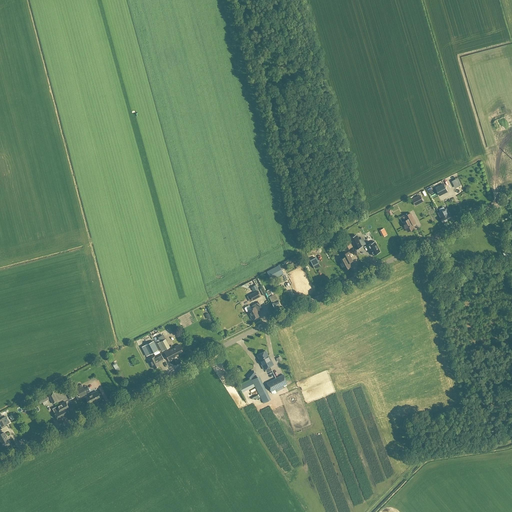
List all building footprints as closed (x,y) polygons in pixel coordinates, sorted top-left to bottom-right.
[(507,173),(511,169),(511,168),(508,160),(502,164),(507,173)] [(447,192),(444,184),(436,188),(440,196),(447,192)] [(412,200),(415,205),(423,201),(420,196),(412,200)] [(443,223),(452,219),(449,214),(446,209),(438,213),(441,218),(440,218),(443,223)] [(416,223),(410,213),(405,216),(407,220),(403,222),(405,226),(405,227),(406,229),(408,232),(415,229),(413,225),(416,223)] [(352,241),(356,249),(362,246),(357,238),(356,235),(350,238),(352,241)] [(342,244),(346,250),(353,247),(349,240),(342,244)] [(373,256),(380,252),(375,242),(367,245),(373,256)] [(353,261),(348,252),(342,255),(343,258),(339,260),(344,270),(351,267),(349,263),(353,261)] [(260,298),(257,293),(250,297),(253,301),(260,298)] [(274,307),(275,308),(281,305),(278,300),(275,294),(269,297),(271,301),(273,304),(273,305),(274,307)] [(252,319),(260,316),(258,311),(258,310),(262,308),(259,302),(252,305),(253,306),(250,307),(249,305),(245,307),(245,308),(246,311),(247,311),(248,311),(250,315),(250,316),(251,318),(252,318),(252,319)] [(170,347),(165,339),(160,342),(164,350),(170,347)] [(154,352),(149,344),(145,345),(150,354),(154,352)] [(180,356),(184,353),(179,344),(175,347),(175,348),(170,351),(169,350),(165,352),(169,361),(174,359),(173,358),(179,355),(180,356)] [(259,353),(258,354),(257,355),(262,363),(261,364),(264,369),(273,364),(269,355),(268,355),(266,350),(261,353),(261,352),(259,353)] [(159,363),(164,360),(161,353),(155,356),(149,359),(154,369),(160,366),(159,363)] [(283,375),(266,383),(271,391),(275,389),(276,392),(284,388),(283,385),(287,383),(283,375)] [(242,393),(254,386),(251,380),(239,386),(242,393)] [(83,387),(77,391),(80,397),(86,394),(83,387)] [(100,399),(97,392),(85,398),(89,405),(100,399)] [(40,397),(38,398),(40,403),(43,402),(48,399),(46,394),(40,397)] [(68,411),(67,411),(66,410),(69,408),(66,402),(57,406),(59,410),(60,412),(61,412),(62,414),(63,413),(65,416),(69,415),(68,414),(69,413),(68,411)] [(58,420),(65,416),(63,413),(62,414),(61,412),(60,412),(59,410),(54,413),(58,420)] [(7,440),(6,438),(7,437),(5,434),(4,434),(4,433),(0,434),(0,439),(2,443),(1,443),(4,448),(10,445),(7,440)]
